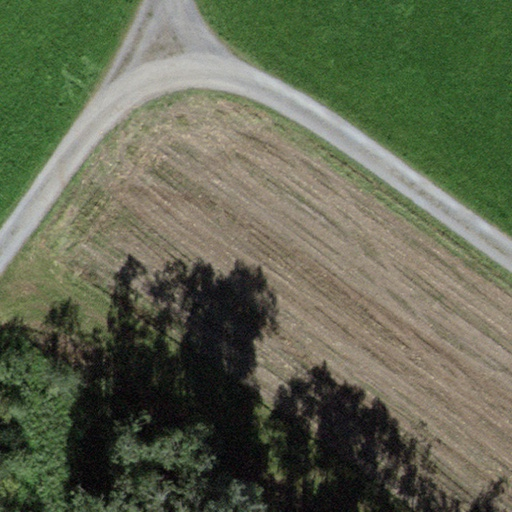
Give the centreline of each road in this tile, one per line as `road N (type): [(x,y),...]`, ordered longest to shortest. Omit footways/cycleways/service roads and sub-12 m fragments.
road 1 (track): [(511,257),(329,129),(159,35)]
road 2 (track): [(166,0),(159,35),(0,249)]
